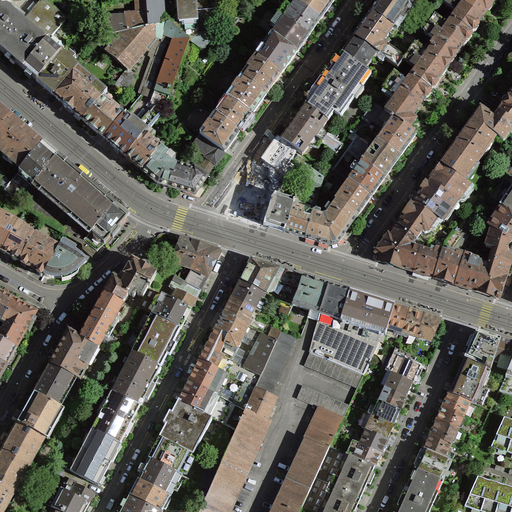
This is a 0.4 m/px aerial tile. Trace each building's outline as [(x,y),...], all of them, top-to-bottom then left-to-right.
[(0,50),(12,60),(23,70),(50,37),(67,18),(45,0),(40,0),(23,21),(0,48),(0,50)] [(0,0),(0,48),(23,21),(7,7),(1,7),(1,0),(0,0)] [(105,16),(104,16),(105,36),(149,27),(146,0),(135,0),(137,13),(126,13),(126,12),(121,12),(121,15),(105,16)] [(146,0),(149,27),(164,24),(163,4),(156,4),(156,3),(156,0),(146,0)] [(180,22),(180,28),(175,28),(189,40),(199,34),(197,12),(197,8),(196,0),(177,0),(178,3),(175,4),(175,5),(175,8),(178,7),(180,22)] [(196,0),(197,8),(208,7),(207,0),(196,0)] [(332,4),(326,0),(297,0),(296,3),(320,20),(324,15),(332,4)] [(380,0),(376,7),(372,13),(394,29),(401,19),(404,22),(410,14),(406,11),(409,7),(406,5),(399,0),(380,0)] [(478,25),(478,24),(482,19),(455,0),(446,0),(444,4),(454,11),(454,15),(451,18),(471,33),(472,32),(473,32),(476,32),(477,30),(479,27),(478,25)] [(455,0),(482,19),(486,12),(487,12),(489,12),(491,10),(492,7),(492,5),(494,0),(455,0)] [(284,19),(308,37),(312,31),(320,20),(296,3),(284,19)] [(222,20),(221,10),(218,11),(197,12),(199,34),(213,25),(222,20)] [(354,37),(377,53),(379,55),(385,47),(382,45),(394,29),(372,13),(366,21),(360,29),(359,30),(354,37)] [(471,34),(471,33),(451,18),(449,22),(445,23),(435,16),(431,23),(429,24),(461,47),(463,44),(465,42),(466,42),(469,41),(472,37),(471,34)] [(275,37),(297,53),(300,48),(308,37),(284,19),(272,35),(275,37)] [(169,23),(167,24),(162,36),(173,39),(150,103),(152,104),(155,107),(149,112),(138,124),(147,131),(163,113),(189,40),(175,28),(169,23)] [(149,27),(105,36),(104,36),(97,44),(127,69),(118,80),(121,83),(130,72),(128,70),(129,69),(155,38),(161,40),(162,36),(167,24),(164,24),(149,27)] [(458,54),(457,53),(461,47),(429,24),(423,32),(434,40),(433,44),(431,47),(452,62),(454,60),(458,54)] [(220,30),(213,25),(199,34),(189,40),(202,49),(220,30)] [(50,37),(23,70),(27,74),(36,81),(61,53),(64,49),(50,37)] [(286,67),(297,53),(275,37),(272,41),(269,39),(262,48),(266,50),(259,58),(281,74),(286,67)] [(365,71),(365,70),(377,53),(354,37),(345,49),(342,54),(365,71)] [(409,53),(441,76),(444,71),(445,70),(446,71),(452,62),(431,47),(429,50),(425,52),(415,44),(409,53)] [(379,55),(398,68),(403,61),(405,59),(386,45),(385,47),(379,55)] [(61,53),(36,81),(43,87),(53,96),(78,67),(61,53)] [(413,68),(413,72),(410,75),(431,90),(431,89),(432,89),(435,89),(436,87),(438,84),(437,82),(437,81),(441,76),(409,53),(405,59),(403,61),(413,68)] [(305,105),(328,121),(334,113),(340,118),(371,75),(365,71),(342,54),(326,76),(323,80),(321,79),(320,79),(311,92),(314,94),(305,105)] [(244,79),(266,95),(271,89),(281,74),(259,58),(256,62),(253,60),(247,69),(250,71),(244,79)] [(78,67),(53,96),(63,104),(63,105),(67,109),(72,113),(73,112),(83,121),(101,99),(107,92),(78,67)] [(431,90),(410,75),(408,79),(404,80),(394,73),(388,81),(420,104),(424,100),(425,98),(425,99),(428,99),(431,94),(431,91),(430,91),(431,90)] [(229,101),(251,117),(264,98),(266,95),(244,79),(241,84),(238,81),(232,90),(235,92),(229,101)] [(393,97),(392,101),(385,111),(410,129),(414,123),(416,121),(414,119),(419,112),(416,110),(420,104),(388,81),(385,86),(383,89),(393,97)] [(511,93),(508,98),(506,96),(501,103),(500,104),(490,97),(486,104),(511,122),(511,93)] [(101,99),(83,121),(91,128),(104,139),(122,117),(117,113),(120,110),(111,103),(109,106),(101,99)] [(218,116),(240,132),(243,127),(251,117),(229,101),(218,116)] [(410,129),(385,111),(374,103),(365,116),(364,115),(362,119),(370,124),(372,121),(373,121),(372,123),(374,125),(376,124),(380,127),(382,127),(382,126),(386,129),(378,140),(401,156),(405,151),(416,134),(410,129)] [(475,116),(473,120),(494,136),(501,141),(504,136),(507,138),(510,135),(511,136),(511,135),(511,122),(486,104),(481,110),(481,109),(475,116)] [(322,143),(337,153),(341,147),(320,132),(328,121),(305,105),(297,117),(293,122),(322,143)] [(0,147),(19,125),(0,109),(0,147)] [(122,117),(104,139),(115,148),(125,157),(145,134),(147,131),(138,124),(126,113),(122,117)] [(203,137),(225,153),(228,149),(240,132),(218,116),(212,124),(209,122),(203,131),(206,133),(203,137)] [(176,117),(172,121),(179,127),(182,122),(176,117)] [(458,140),(453,148),(474,163),(479,156),(483,158),(492,145),(489,143),(494,136),(473,120),(458,140)] [(284,135),(281,139),(301,154),(303,155),(311,144),(318,149),(322,143),(293,122),(284,135)] [(21,169),(42,145),(28,133),(19,125),(0,147),(0,151),(5,156),(7,153),(16,161),(14,163),(21,169)] [(145,134),(125,157),(132,162),(142,171),(161,148),(145,134)] [(201,164),(206,158),(216,165),(225,153),(203,137),(200,135),(192,147),(196,149),(191,156),(201,164)] [(401,156),(378,140),(371,150),(370,151),(366,148),(367,147),(366,146),(356,138),(346,150),(362,162),(385,178),(392,168),(401,156)] [(301,154),(281,139),(276,146),(273,144),(266,153),(269,155),(264,162),(261,160),(255,169),(258,171),(253,178),(250,176),(244,185),(247,187),(228,213),(260,224),(264,225),(272,200),(274,198),(271,196),(301,154)] [(19,201),(57,158),(47,149),(42,145),(21,169),(5,189),(19,201)] [(161,148),(142,171),(148,176),(157,184),(169,188),(176,165),(167,157),(170,155),(161,147),(161,148)] [(465,182),(477,165),(474,163),(453,148),(445,159),(441,165),(465,182)] [(82,244),(114,206),(79,176),(57,158),(19,201),(44,222),(82,244)] [(349,181),(371,197),(375,191),(385,178),(362,162),(349,181)] [(176,165),(169,188),(177,190),(194,196),(207,177),(194,168),(193,170),(176,165)] [(294,201),(284,232),(289,233),(305,238),(313,213),(323,178),(305,165),(294,201)] [(433,175),(428,182),(455,201),(459,203),(471,186),(465,182),(441,165),(439,166),(438,166),(437,166),(434,170),(435,171),(435,172),(434,174),(433,175)] [(349,181),(335,200),(336,201),(358,216),(362,209),(371,197),(349,181)] [(451,210),(450,209),(455,201),(428,182),(427,182),(426,183),(425,184),(423,185),(422,186),(422,187),(422,189),(421,190),(420,192),(421,192),(416,198),(414,202),(438,219),(442,222),(442,223),(451,210)] [(511,187),(499,206),(504,209),(511,214),(511,187)] [(272,200),(264,225),(270,227),(284,232),(294,201),(276,195),(274,198),(272,200)] [(305,238),(331,246),(337,244),(342,238),(358,216),(336,201),(326,215),(322,216),(313,213),(305,238)] [(428,233),(430,230),(438,219),(414,202),(409,209),(407,208),(403,213),(402,215),(403,217),(397,226),(416,239),(417,238),(422,231),(425,233),(428,233)] [(118,228),(127,217),(119,211),(114,206),(82,244),(82,249),(92,257),(96,251),(97,252),(98,251),(97,251),(104,245),(111,237),(113,239),(121,230),(118,228)] [(511,214),(504,209),(500,214),(497,212),(488,226),(494,230),(511,242),(511,214)] [(443,251),(434,279),(442,281),(455,285),(465,255),(457,253),(456,253),(455,255),(452,254),(450,252),(463,234),(476,238),(481,222),(482,220),(470,211),(459,226),(457,225),(445,242),(443,251)] [(0,250),(2,251),(18,223),(6,217),(4,220),(0,218),(0,250)] [(28,231),(23,226),(18,223),(2,251),(9,255),(20,261),(33,238),(34,237),(27,233),(28,231)] [(378,261),(391,265),(413,272),(420,249),(422,250),(424,242),(417,238),(416,239),(397,226),(376,254),(378,261)] [(511,259),(511,257),(511,242),(494,230),(490,239),(488,239),(485,247),(492,249),(493,250),(490,259),(494,260),(510,265),(511,259)] [(41,276),(43,274),(44,275),(57,251),(51,248),(53,244),(41,238),(39,241),(33,238),(20,261),(21,262),(21,264),(25,267),(27,265),(31,267),(37,271),(36,273),(41,276)] [(186,240),(181,238),(178,247),(177,247),(175,254),(176,254),(173,263),(192,269),(200,244),(193,242),(192,242),(186,240)] [(76,271),(78,270),(86,262),(77,254),(74,252),(76,249),(63,241),(58,249),(57,251),(44,275),(46,276),(47,276),(51,277),(54,278),(58,278),(61,278),(62,281),(64,281),(67,280),(69,279),(71,278),(70,275),(72,274),(74,273),(76,271)] [(185,282),(201,290),(212,268),(212,269),(216,262),(220,253),(219,250),(209,247),(207,246),(200,244),(192,269),(185,282)] [(413,272),(418,274),(434,279),(443,251),(436,249),(434,254),(422,250),(420,249),(413,272)] [(465,255),(455,285),(461,287),(475,292),(484,264),(471,260),(472,257),(465,255)] [(156,273),(150,270),(150,268),(149,266),(148,264),(146,263),(144,263),(142,263),(140,264),(132,260),(120,281),(113,277),(108,286),(105,293),(123,303),(128,294),(134,298),(135,295),(135,292),(143,297),(148,287),(156,273)] [(273,267),(251,260),(245,272),(241,280),(266,293),(283,303),(292,307),(292,305),(303,277),(273,267)] [(484,264),(475,292),(481,293),(496,298),(500,296),(510,265),(494,260),(492,267),(484,264)] [(201,290),(185,282),(175,277),(169,287),(174,290),(174,289),(177,290),(172,300),(191,310),(193,305),(201,290)] [(311,279),(310,280),(303,277),(292,305),(320,314),(329,285),(312,280),(311,279)] [(266,293),(241,280),(235,291),(232,297),(255,309),(261,298),(263,299),(266,293)] [(320,314),(341,321),(350,292),(334,287),(329,285),(320,314)] [(172,300),(148,287),(143,297),(138,307),(154,315),(181,329),(184,323),(191,310),(172,300)] [(387,329),(394,305),(373,299),(365,296),(350,292),(341,321),(385,335),(387,329)] [(0,320),(2,322),(14,301),(0,293),(0,320)] [(91,318),(109,328),(123,303),(105,293),(96,308),(91,318)] [(255,309),(232,297),(228,306),(224,314),(249,327),(252,321),(249,320),(255,309)] [(35,313),(24,307),(14,301),(2,322),(6,324),(0,333),(0,339),(16,348),(35,314),(35,313)] [(280,312),(288,316),(292,307),(283,303),(280,312)] [(394,305),(387,329),(395,331),(394,334),(401,336),(401,335),(409,310),(398,306),(394,305)] [(416,338),(424,315),(413,311),(409,310),(401,335),(407,337),(408,335),(416,338)] [(249,327),(224,314),(222,317),(218,325),(216,329),(228,335),(220,355),(243,367),(245,364),(233,358),(244,336),(259,344),(247,369),(261,376),(276,341),(268,337),(249,327)] [(379,341),(383,343),(385,335),(341,321),(320,314),(318,321),(310,352),(363,375),(369,363),(379,341)] [(158,366),(160,367),(161,367),(167,354),(170,356),(173,349),(177,343),(174,342),(181,329),(154,315),(134,353),(158,366)] [(434,334),(441,320),(424,315),(416,338),(431,342),(434,334)] [(79,338),(95,347),(98,349),(109,328),(91,318),(86,327),(79,338)] [(268,337),(276,341),(280,333),(281,332),(272,328),(268,337)] [(228,335),(216,329),(205,350),(200,360),(255,389),(261,376),(247,369),(243,367),(220,355),(228,335)] [(493,362),(500,339),(477,331),(469,348),(465,358),(491,370),(493,362)] [(95,347),(79,338),(68,332),(56,354),(50,364),(74,377),(77,379),(82,371),(85,373),(88,366),(85,364),(95,347)] [(255,389),(245,410),(200,511),(299,511),(301,509),(315,478),(330,447),(349,405),(348,405),(302,385),(297,399),(319,408),(290,470),(294,472),(275,511),(225,511),(267,421),(277,398),(270,395),(295,339),(280,333),(276,341),(261,376),(255,389)] [(0,361),(6,366),(10,359),(16,348),(0,339),(0,361)] [(510,367),(511,363),(511,342),(507,341),(500,339),(493,362),(510,367)] [(392,373),(413,382),(415,378),(419,368),(413,365),(416,358),(395,348),(392,355),(388,353),(381,368),(392,373)] [(131,352),(111,391),(138,405),(142,397),(148,400),(151,395),(156,385),(152,384),(157,375),(154,373),(158,366),(131,352)] [(357,388),(357,389),(363,377),(363,375),(310,352),(304,366),(357,388)] [(491,370),(465,358),(465,359),(464,358),(457,374),(449,392),(470,402),(476,404),(484,387),(489,376),(491,370)] [(233,404),(235,405),(245,410),(255,389),(200,360),(197,365),(191,376),(189,381),(213,393),(219,382),(222,384),(221,385),(238,394),(233,404)] [(511,363),(510,367),(500,391),(511,394),(511,363)] [(37,395),(57,406),(74,377),(50,364),(40,383),(34,393),(37,395)] [(413,382),(392,373),(385,387),(406,397),(409,391),(413,382)] [(212,418),(225,425),(235,405),(233,404),(213,393),(189,381),(183,392),(179,400),(212,418)] [(385,387),(379,401),(400,411),(402,407),(406,397),(385,387)] [(91,430),(120,445),(120,444),(129,427),(140,406),(140,407),(140,406),(138,405),(111,391),(91,430)] [(445,403),(443,407),(464,416),(470,402),(449,392),(445,403)] [(25,424),(23,423),(22,425),(45,438),(48,440),(64,410),(57,406),(37,395),(26,415),(29,417),(27,422),(25,424)] [(368,413),(394,425),(395,422),(400,411),(379,401),(372,398),(366,412),(368,413)] [(193,455),(212,418),(179,400),(179,401),(178,401),(172,412),(169,411),(165,419),(163,423),(166,424),(160,436),(160,437),(193,454),(193,455)] [(441,411),(437,421),(458,430),(464,416),(443,407),(441,411)] [(389,435),(394,425),(368,413),(361,427),(366,430),(387,439),(389,435)] [(507,452),(511,437),(511,420),(504,418),(491,447),(507,452)] [(458,430),(437,421),(432,432),(430,435),(451,444),(458,430)] [(2,450),(30,465),(35,456),(32,454),(37,446),(40,447),(45,438),(22,425),(17,423),(7,442),(2,450)] [(120,445),(91,430),(70,471),(86,479),(99,486),(107,470),(111,462),(113,462),(118,453),(117,451),(120,445)] [(366,430),(360,444),(381,453),(383,450),(387,439),(366,430)] [(451,444),(430,435),(428,439),(424,449),(452,462),(455,454),(448,451),(451,444)] [(182,476),(193,454),(160,437),(159,437),(152,452),(148,458),(149,458),(182,476)] [(360,444),(353,458),(375,467),(376,464),(381,453),(360,444)] [(330,447),(315,478),(361,498),(365,490),(375,467),(353,458),(330,447)] [(424,449),(419,460),(415,469),(443,481),(452,462),(424,449)] [(21,473),(25,475),(30,465),(2,450),(0,453),(0,484),(14,493),(20,483),(17,481),(21,473)] [(182,476),(149,458),(141,473),(137,479),(170,496),(171,497),(182,476)] [(67,486),(65,491),(89,504),(90,502),(94,494),(82,487),(86,479),(70,471),(57,464),(53,471),(70,480),(66,486),(67,486)] [(429,511),(443,481),(415,469),(407,487),(406,486),(401,496),(401,497),(397,505),(399,505),(395,511),(429,511)] [(481,511),(491,481),(486,479),(478,477),(465,507),(481,511)] [(308,511),(354,511),(361,498),(315,478),(301,509),(308,511)] [(129,495),(162,511),(170,496),(137,479),(132,491),(129,495)] [(482,511),(496,511),(504,485),(500,484),(491,481),(481,511),(482,511)] [(65,491),(47,482),(38,500),(57,510),(61,511),(84,511),(89,504),(65,491)] [(6,500),(9,502),(14,493),(0,484),(0,511),(3,511),(4,510),(1,509),(6,500)] [(511,487),(504,485),(496,511),(510,511),(511,509),(511,487)] [(120,511),(162,511),(129,495),(121,511),(120,511)]
